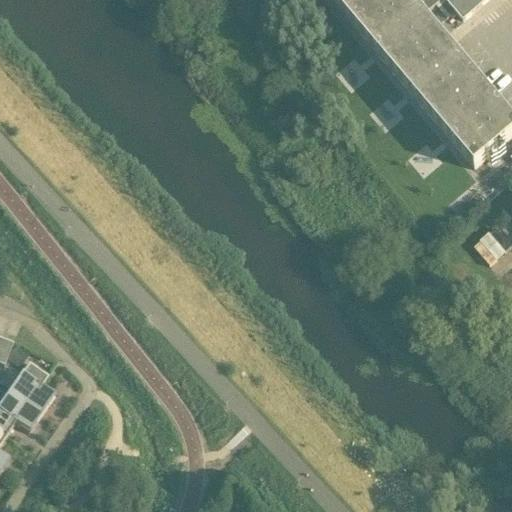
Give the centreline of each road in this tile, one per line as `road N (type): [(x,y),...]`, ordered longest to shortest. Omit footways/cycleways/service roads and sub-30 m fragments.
road 1 (unclassified): [(334,511),(0,152)]
road 2 (residential): [(0,308),(31,327),(89,389),(89,403)]
road 3 (residential): [(10,511),(89,403)]
